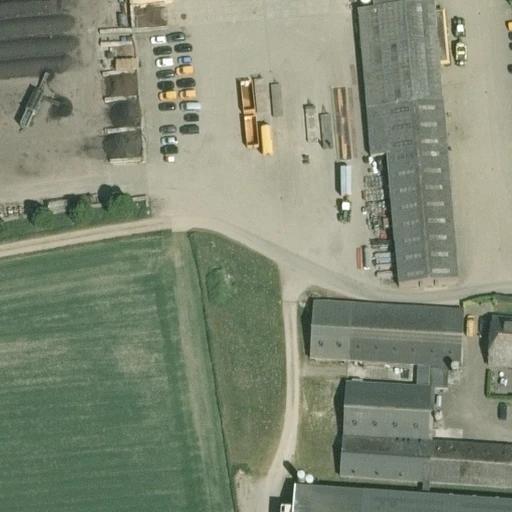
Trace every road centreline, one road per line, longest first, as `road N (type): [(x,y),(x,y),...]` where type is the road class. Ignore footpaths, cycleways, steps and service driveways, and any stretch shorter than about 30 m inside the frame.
road 1 (unknown): [(203,225),(181,179),(160,172),(0,186)]
road 2 (track): [(183,222),(0,252)]
